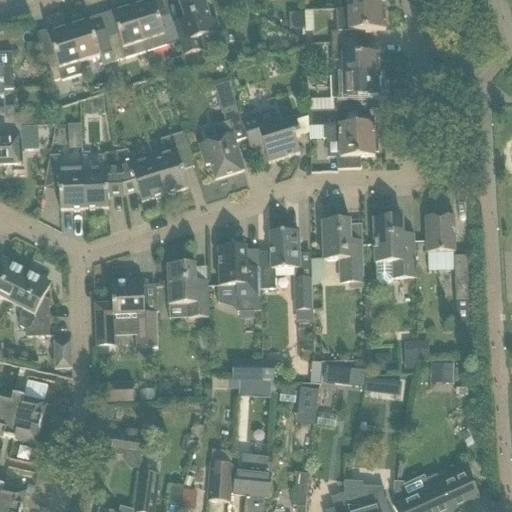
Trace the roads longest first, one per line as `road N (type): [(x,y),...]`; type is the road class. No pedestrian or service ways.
road 1 (residential): [(77,262),(306,184),(403,179),(418,168),(415,0)]
road 2 (residential): [(60,511),(84,393),(77,262)]
